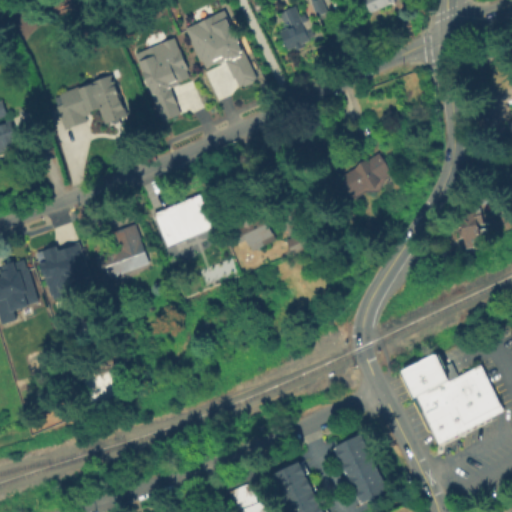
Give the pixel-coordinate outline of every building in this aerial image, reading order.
[(321,0),(327,15),(319,18),(313,3),(321,0)] [(364,0),(400,0),(370,13),(364,0)] [(290,51),(280,32),(291,26),(284,12),(296,6),(313,39),(290,51)] [(184,30),(224,10),(255,80),(238,87),(222,59),(202,67),(184,30)] [(160,120),(136,53),(172,38),(190,76),(167,85),(179,113),(160,120)] [(68,131),(59,107),(67,104),(63,94),(112,78),(127,118),(107,125),(101,111),(87,117),(89,123),(68,131)] [(0,102),(5,100),(11,115),(0,118),(0,102)] [(511,149),(501,116),(511,112),(511,149)] [(0,125),(12,121),(21,147),(0,154),(0,125)] [(341,176),(380,152),(392,172),(353,196),(341,176)] [(166,245),(154,211),(200,193),(213,226),(166,245)] [(264,210),(278,239),(255,250),(243,226),(245,225),(239,213),(253,205),(257,214),(264,210)] [(463,249),(455,218),(478,212),(486,244),(463,249)] [(148,262),(104,281),(93,257),(119,247),(114,232),(134,225),(148,262)] [(287,240),(305,232),(312,247),(294,255),(287,240)] [(35,252),(75,237),(92,278),(51,295),(35,252)] [(0,262),(24,254),(41,300),(0,313),(0,262)] [(455,375),(449,361),(441,364),(434,353),(398,371),(411,397),(447,379),(455,375)] [(486,417),(502,409),(479,363),(463,371),(486,417)] [(83,376),(89,401),(122,393),(116,368),(83,376)] [(463,371),(455,375),(447,379),(469,425),(486,417),(463,371)] [(447,379),(411,397),(419,415),(423,413),(437,441),(469,425),(447,379)] [(361,432),(368,446),(341,459),(334,445),(361,432)] [(368,446),(375,460),(348,473),(341,459),(368,446)] [(299,459),(306,473),(278,486),(271,472),(299,459)] [(375,460),(382,474),(355,488),(348,473),(375,460)] [(306,473),(313,488),(285,501),(278,486),(306,473)] [(382,474),(389,489),(362,502),(355,488),(382,474)] [(240,508),(237,510),(228,489),(254,479),(263,499),(240,508)] [(313,488),(319,502),(298,511),(290,511),(285,501),(313,488)] [(263,499),(268,511),(241,511),(240,508),(263,499)] [(298,511),(319,502),(324,511),(298,511)]
